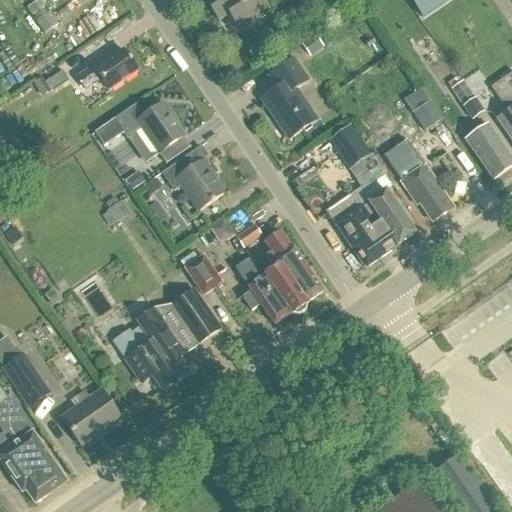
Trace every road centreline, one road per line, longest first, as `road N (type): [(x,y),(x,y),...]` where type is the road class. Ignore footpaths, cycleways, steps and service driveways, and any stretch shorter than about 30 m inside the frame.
road 1 (residential): [(358,311),(145,0)]
road 2 (tertiary): [(70,511),(358,311)]
road 3 (tertiary): [(358,311),(511,205)]
